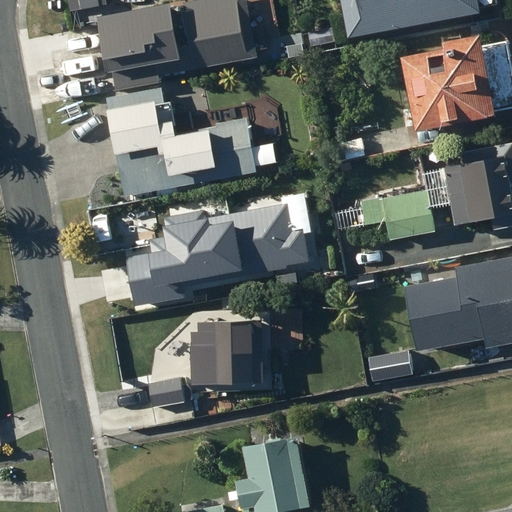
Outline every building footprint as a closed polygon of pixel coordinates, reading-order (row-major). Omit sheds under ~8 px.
[(256,0),(193,0),(108,16),(116,60),(118,59),(124,88),(167,80),(166,74),(267,54),(256,0)] [(354,0),(361,33),(496,8),(494,0),(354,0)] [(339,27),(314,32),(316,44),(341,39),(339,27)] [(494,30),(456,38),(458,46),(415,54),(429,128),(511,112),(510,108),(511,107),(511,39),(497,42),(494,30)] [(116,104),(113,104),(118,134),(122,134),(132,193),(267,171),(266,162),(286,159),(283,141),(261,144),(257,116),(222,122),(223,127),(190,133),(187,118),(182,119),(179,100),(172,101),(170,86),(114,95),(116,104)] [(384,193),(385,198),(368,201),(373,224),(394,220),(397,237),(445,228),(440,203),(460,199),(464,223),(505,215),(507,226),(511,224),(511,143),(476,151),(478,160),(431,170),(433,183),(384,193)] [(419,288),(412,289),(423,344),(431,343),(432,348),(499,335),(501,345),(511,342),(511,255),(471,264),(472,272),(418,283),(419,288)] [(271,317),(204,320),(204,329),(197,330),(198,350),(208,350),(209,382),(274,379),(271,317)] [(165,322),(142,324),(143,335),(166,333),(165,322)] [(428,356),(394,362),(398,380),(431,373),(428,356)] [(187,376),(156,381),(156,385),(152,386),(155,403),(159,403),(159,405),(200,398),(197,383),(188,385),(187,376)] [(248,478),(250,488),(235,491),(236,500),(249,498),(251,511),(272,511),(321,504),(309,435),(255,444),(260,476),(248,478)]
